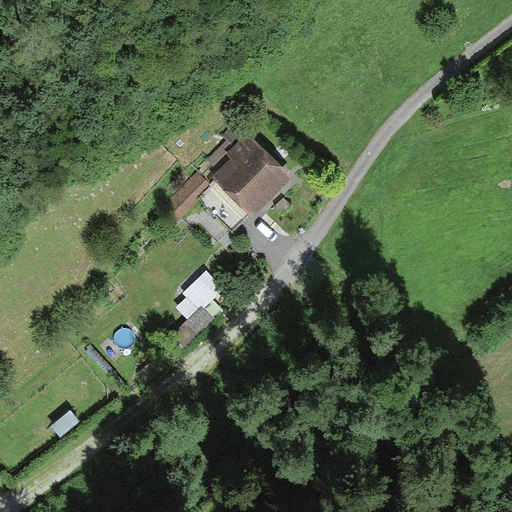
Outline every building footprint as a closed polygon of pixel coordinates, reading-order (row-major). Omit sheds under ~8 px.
[(231,159),(212,177),(252,217),(290,179),(246,134),(226,154),(231,159)] [(211,184),(197,171),(164,206),(178,219),(211,184)] [(223,289),(206,271),(183,293),(187,297),(198,309),(200,311),(203,309),(223,289)] [(188,319),(198,309),(187,297),(176,307),(188,319)] [(214,321),(203,309),(200,311),(198,309),(188,319),(171,335),(184,349),(214,321)] [(80,422),(70,410),(52,426),(61,437),(80,422)]
